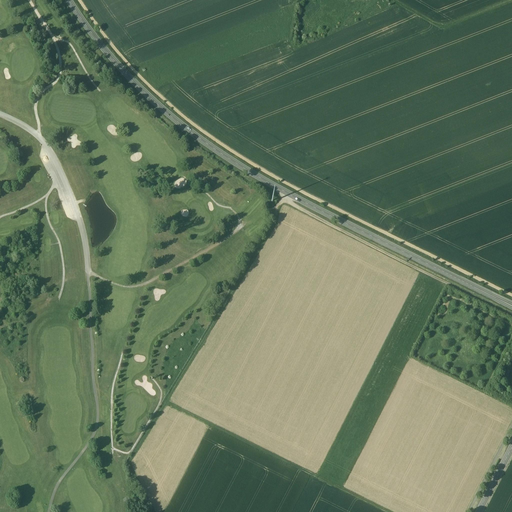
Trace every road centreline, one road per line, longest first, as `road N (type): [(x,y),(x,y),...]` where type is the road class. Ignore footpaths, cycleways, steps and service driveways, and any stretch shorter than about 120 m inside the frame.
road 1 (tertiary): [(68,0),(106,52),(189,132),(287,193),(511,306)]
road 2 (track): [(79,0),(132,68),(195,126),(309,195),(511,295)]
road 3 (track): [(0,114),(48,148),(86,247),(96,428),(49,511)]
road 4 (track): [(284,200),(126,464),(152,511)]
road 5 (track): [(287,193),(284,200),(511,317)]
road 6 (track): [(386,511),(166,403)]
road 7 (track): [(389,0),(441,27),(511,0)]
